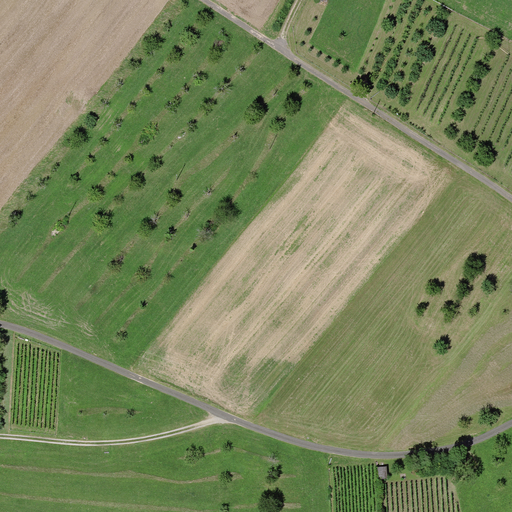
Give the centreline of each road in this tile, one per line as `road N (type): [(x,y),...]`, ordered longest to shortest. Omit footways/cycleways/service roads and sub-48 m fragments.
road 1 (track): [(511,423),(441,450),(320,449),(0,325)]
road 2 (track): [(205,0),(511,201)]
road 3 (track): [(222,416),(160,436),(103,442),(0,437)]
